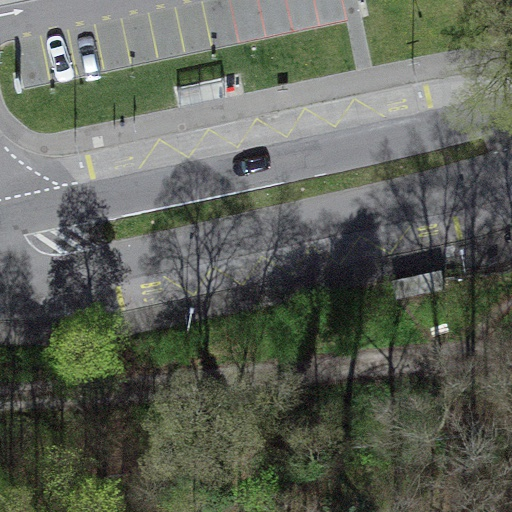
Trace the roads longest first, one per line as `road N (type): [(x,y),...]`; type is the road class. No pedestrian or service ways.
road 1 (secondary): [(511,104),(78,203),(0,245)]
road 2 (secondary): [(0,255),(100,265),(511,169)]
road 3 (track): [(511,352),(0,396)]
